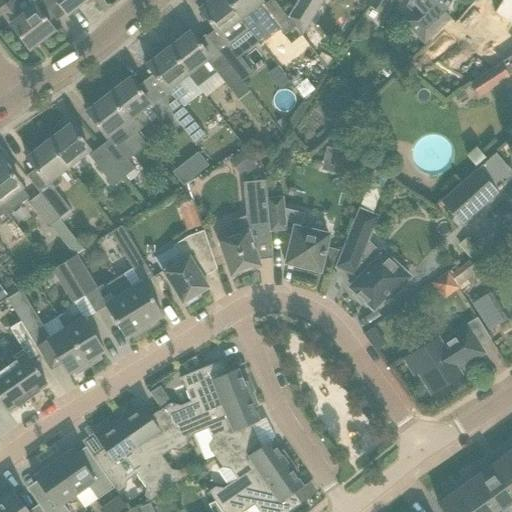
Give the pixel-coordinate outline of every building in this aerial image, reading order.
[(54,0),(66,15),(67,14),(83,2),(85,0),(54,0)] [(199,9),(225,44),(227,43),(238,56),(258,41),(246,26),(246,27),(225,0),(204,0),(207,3),(199,9)] [(225,0),(246,27),(246,26),(259,17),(252,8),(261,1),(259,0),(225,0)] [(293,24),(287,17),(273,0),(269,0),(261,7),(287,41),(299,33),(293,24)] [(297,0),(287,17),(293,24),(299,33),(301,36),(322,2),(318,0),(297,0)] [(373,0),(369,7),(381,14),(389,0),(373,0)] [(412,14),(403,23),(423,44),(450,19),(447,16),(448,14),(449,12),(449,9),(446,5),(448,0),(408,0),(405,6),(412,14)] [(511,0),(501,0),(493,13),(507,22),(500,33),(494,29),(487,40),(505,51),(511,40),(511,0)] [(11,1),(0,9),(0,11),(29,49),(53,31),(34,6),(33,6),(21,15),(11,1)] [(461,26),(475,35),(490,10),(477,2),(461,26)] [(180,41),(168,50),(187,74),(186,75),(195,87),(215,72),(236,101),(248,92),(241,83),(217,51),(208,58),(189,32),(179,40),(180,41)] [(227,43),(225,44),(217,51),(241,83),(252,74),(238,56),(227,43)] [(179,126),(178,126),(193,144),(204,136),(176,101),(185,94),(176,83),(186,75),(187,74),(168,50),(157,59),(156,58),(146,65),(165,91),(164,92),(166,95),(159,100),(179,126)] [(320,53),(317,58),(325,70),(332,60),(320,53)] [(511,55),(471,86),(480,98),(510,77),(509,76),(511,73),(511,55)] [(120,88),(108,96),(136,132),(149,122),(140,110),(148,104),(129,79),(119,86),(120,88)] [(136,132),(108,96),(97,105),(96,104),(86,112),(106,137),(112,132),(121,144),(136,132)] [(167,135),(178,126),(179,126),(159,100),(147,110),(167,135)] [(282,117),(276,122),(281,130),(288,124),(282,117)] [(60,134),(48,143),(67,167),(88,151),(69,125),(59,133),(60,134)] [(110,138),(99,147),(122,177),(133,169),(110,138)] [(69,211),(53,189),(60,182),(56,176),(67,167),(48,143),(36,152),(36,151),(26,158),(45,184),(48,187),(39,194),(58,219),(61,222),(72,214),(69,211)] [(122,177),(99,147),(87,156),(111,186),(122,177)] [(337,167),(344,169),(348,154),(333,150),(330,160),(338,162),(337,167)] [(199,155),(185,166),(193,176),(207,165),(199,155)] [(0,205),(7,214),(8,213),(0,203),(10,196),(17,206),(28,198),(1,162),(0,163),(0,205)] [(461,225),(497,192),(477,170),(441,202),(461,225)] [(233,236),(218,241),(230,276),(259,266),(252,246),(269,244),(271,244),(270,232),(269,232),(266,198),(265,198),(264,181),(241,183),(245,216),(245,217),(235,221),(233,236)] [(58,219),(39,194),(30,200),(27,203),(47,228),(50,225),(61,239),(70,251),(74,256),(82,249),(61,222),(58,219)] [(283,196),(266,198),(269,232),(270,232),(285,231),(285,228),(292,230),(284,264),(319,272),(321,263),(334,266),(341,251),(325,247),(328,235),(300,228),(304,214),(284,209),(283,196)] [(177,205),(186,230),(200,225),(191,199),(177,205)] [(0,248),(2,247),(0,244),(0,225),(9,218),(6,214),(7,214),(0,205),(0,248)] [(341,251),(334,266),(353,274),(354,271),(360,277),(350,288),(372,309),(383,298),(387,301),(409,278),(383,253),(380,256),(366,242),(376,217),(357,209),(341,251)] [(121,226),(109,233),(133,272),(145,265),(121,226)] [(173,247),(154,258),(162,272),(181,304),(182,303),(184,306),(197,299),(195,295),(208,288),(196,269),(214,263),(203,231),(187,236),(172,246),(173,247)] [(75,256),(64,263),(84,295),(95,289),(75,256)] [(84,295),(64,263),(52,269),(72,303),(84,295)] [(123,274),(114,280),(145,331),(157,323),(155,320),(162,316),(142,283),(141,282),(140,282),(131,287),(123,274)] [(145,331),(114,280),(105,285),(113,299),(103,305),(114,322),(124,339),(131,334),(133,338),(145,331)] [(49,338),(20,290),(6,299),(20,322),(31,339),(50,370),(60,364),(66,374),(73,370),(75,373),(87,366),(64,329),(49,338)] [(486,326),(501,317),(484,290),(469,300),(486,326)] [(56,317),(64,329),(87,366),(99,359),(97,355),(104,351),(83,317),(73,323),(66,311),(56,317)] [(511,326),(507,320),(488,332),(493,340),(511,327),(511,326)] [(20,346),(31,339),(20,322),(9,328),(20,346)] [(419,349),(402,359),(413,375),(417,373),(430,394),(460,375),(456,369),(461,366),(462,367),(484,354),(479,346),(466,325),(439,343),(436,338),(419,349)] [(14,361),(5,368),(27,399),(39,391),(38,390),(46,384),(34,368),(22,350),(11,357),(14,361)] [(171,427),(252,393),(251,392),(247,381),(243,383),(237,369),(226,373),(221,361),(180,378),(183,386),(190,389),(195,400),(180,406),(171,403),(167,405),(160,410),(171,427)] [(27,399),(5,368),(0,371),(0,401),(7,412),(15,406),(16,407),(27,399)] [(253,423),(258,421),(255,413),(253,407),(256,405),(252,395),(252,393),(171,427),(185,446),(186,446),(192,435),(207,429),(211,440),(208,447),(209,450),(213,457),(214,458),(255,436),(249,425),(253,423)] [(185,446),(171,427),(160,410),(149,417),(146,412),(142,408),(135,412),(130,416),(128,413),(118,420),(118,419),(117,420),(166,490),(183,478),(179,471),(171,470),(161,456),(171,449),(179,451),(185,446)] [(166,490),(117,420),(116,421),(106,428),(109,431),(103,435),(96,440),(99,444),(103,450),(92,457),(94,460),(113,488),(115,490),(118,494),(125,489),(126,481),(136,474),(145,487),(144,495),(148,502),(166,490)] [(279,452),(270,440),(260,447),(255,436),(214,458),(221,468),(229,469),(236,479),(222,488),(214,487),(207,492),(214,502),(219,509),(290,461),(289,460),(282,450),(279,452)] [(71,449),(52,462),(75,495),(87,486),(96,500),(113,488),(94,460),(84,467),(71,449)] [(511,451),(495,463),(511,486),(511,451)] [(292,493),(298,489),(302,486),(297,479),(294,474),(297,472),(290,462),(291,462),(290,461),(219,509),(221,511),(242,511),(253,505),(258,511),(288,511),(300,504),(292,493)] [(37,505),(42,511),(68,511),(62,504),(75,495),(52,462),(32,476),(47,498),(37,505)] [(511,486),(495,463),(476,477),(498,508),(511,497),(511,486)] [(492,511),(498,508),(476,477),(457,491),(472,511),(492,511)] [(0,511),(27,511),(13,490),(0,499),(0,511)] [(472,511),(457,491),(437,505),(442,511),(472,511)] [(118,496),(108,503),(115,511),(118,511),(126,507),(118,496)] [(221,511),(219,509),(214,502),(208,505),(211,511),(221,511)] [(138,508),(140,511),(153,511),(150,503),(138,508)]
